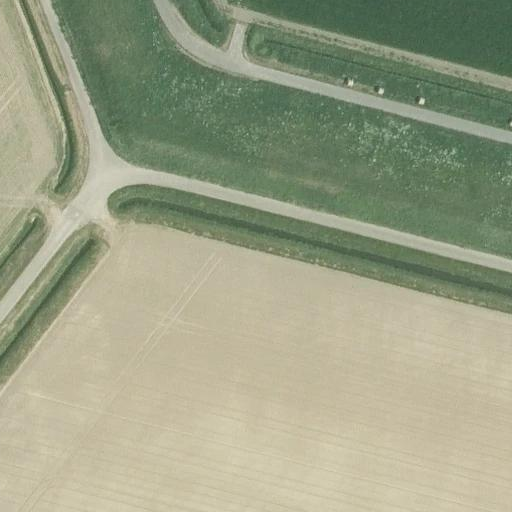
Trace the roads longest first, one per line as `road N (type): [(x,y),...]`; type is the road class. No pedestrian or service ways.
road 1 (unclassified): [(511,266),(106,167)]
road 2 (track): [(511,138),(230,65),(179,36),(158,0)]
road 3 (unclassified): [(106,167),(43,0)]
road 4 (unclassified): [(0,310),(106,167)]
